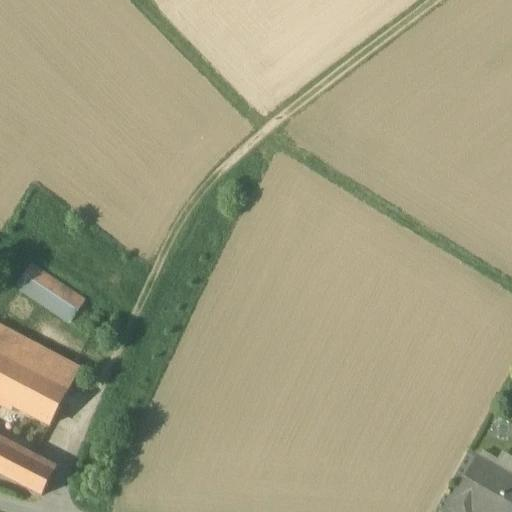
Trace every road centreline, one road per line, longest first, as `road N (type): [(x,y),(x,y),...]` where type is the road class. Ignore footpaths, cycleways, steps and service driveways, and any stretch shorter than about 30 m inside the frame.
road 1 (track): [(276,144),(511,291)]
road 2 (track): [(276,144),(212,179),(131,324)]
road 3 (track): [(276,144),(463,0)]
road 4 (track): [(276,144),(135,0)]
